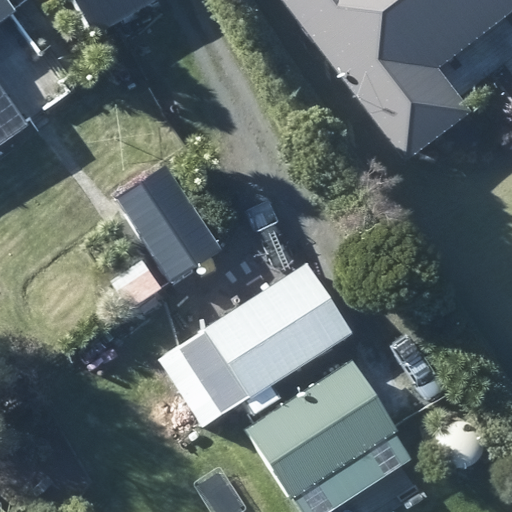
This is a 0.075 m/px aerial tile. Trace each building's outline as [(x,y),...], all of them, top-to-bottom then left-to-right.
[(99,34),(155,0),(78,0),(85,11),(99,34)] [(385,74),(335,1),(300,25),(320,52),(325,50),(356,95),(385,74)] [(216,118),(176,55),(146,73),(186,137),(216,118)] [(0,145),(35,121),(2,76),(0,72),(0,145)] [(346,179),(305,111),(270,133),(311,200),(346,179)] [(129,216),(175,282),(225,246),(179,180),(129,216)] [(87,241),(135,308),(167,286),(118,219),(87,241)] [(237,369),(253,395),(257,398),(357,330),(310,261),(209,329),(221,345),(182,371),(198,395),(237,369)] [(333,511),(400,467),(336,373),(234,443),(281,511),(333,511)]
